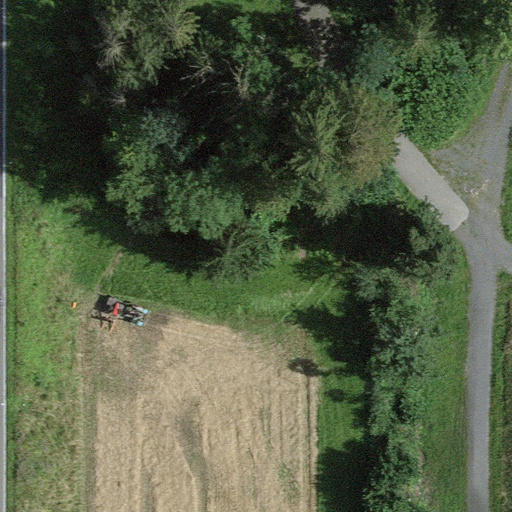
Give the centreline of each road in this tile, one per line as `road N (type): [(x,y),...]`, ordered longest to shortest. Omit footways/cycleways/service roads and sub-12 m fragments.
road 1 (track): [(293,0),(292,44),(340,146),(489,235),(511,258)]
road 2 (track): [(489,235),(471,511)]
road 3 (track): [(511,69),(478,163),(447,210)]
